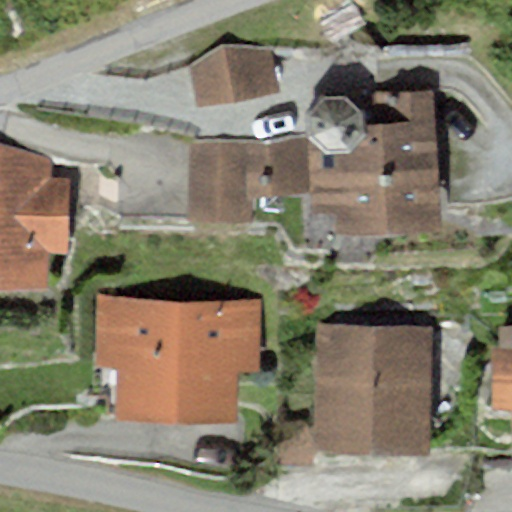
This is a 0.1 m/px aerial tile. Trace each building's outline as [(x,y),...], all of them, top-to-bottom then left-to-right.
[(222,44),(190,67),(196,107),(284,95),(273,50),(222,44)] [(317,146),(310,146),(311,197),(312,217),(335,216),(336,236),(438,233),(433,92),(326,96),(309,114),(309,134),(317,146)] [(248,144),(187,142),(185,221),(255,223),(255,198),(247,197),(248,144)] [(0,144),(0,287),(46,288),(47,250),(68,251),(70,178),(51,177),(51,158),(0,144)] [(248,144),(247,197),(255,198),(311,197),(310,146),(248,144)] [(263,299),(99,297),(98,367),(117,368),(117,420),(239,422),(240,374),(262,374),(263,299)] [(432,328),(318,327),(316,451),(430,452),(432,328)] [(511,343),(489,345),(491,421),(511,421),(511,441),(511,343)] [(314,465),(314,435),(275,435),(275,465),(314,465)]
